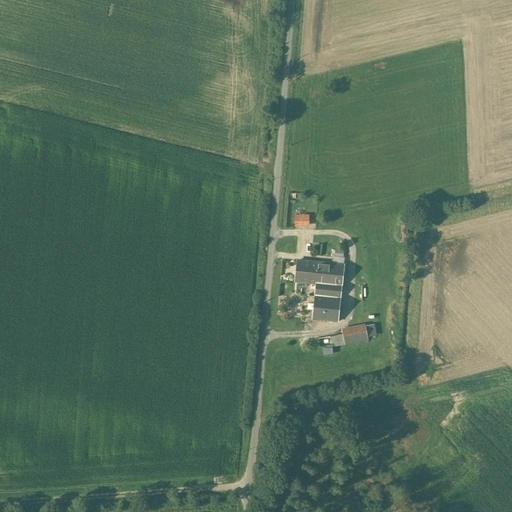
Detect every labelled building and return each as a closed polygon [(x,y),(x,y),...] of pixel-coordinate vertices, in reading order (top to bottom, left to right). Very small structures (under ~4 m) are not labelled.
[(295,214),(296,226),(311,226),(311,213),(295,214)] [(344,266),(297,261),(294,281),(316,283),(312,319),(331,321),(338,321),(344,266)] [(331,321),(312,319),(311,325),(330,327),(331,321)] [(362,325),(341,329),(345,344),(368,339),(365,325),(362,325)] [(333,336),(320,337),(321,347),(333,347),(333,336)]
